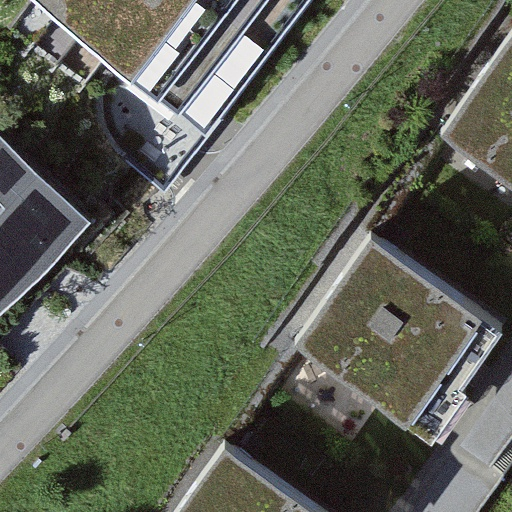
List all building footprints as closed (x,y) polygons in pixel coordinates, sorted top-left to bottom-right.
[(20,0),(133,89),(203,0),(20,0)] [(511,36),(439,147),(511,194),(511,36)] [(0,226),(0,317),(90,226),(0,138),(0,202),(12,214),(0,226)] [(498,334),(367,244),(291,355),(423,444),(498,334)] [(311,511),(220,451),(179,511),(311,511)]
